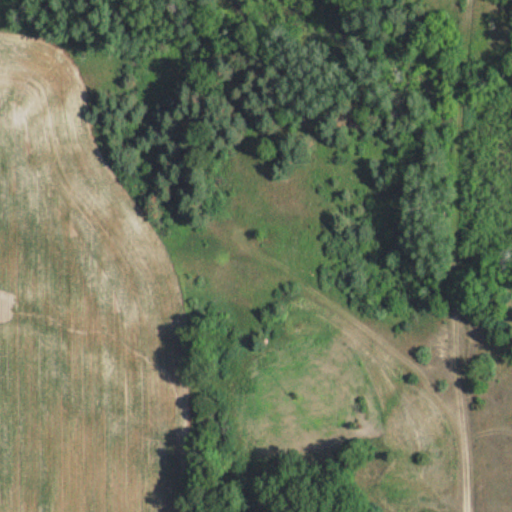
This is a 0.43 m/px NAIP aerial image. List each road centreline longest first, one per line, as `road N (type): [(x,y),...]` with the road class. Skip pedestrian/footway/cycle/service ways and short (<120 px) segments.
road 1 (track): [(444,404),(405,356),(223,271),(109,163),(0,135)]
road 2 (track): [(452,511),(443,388),(448,0)]
